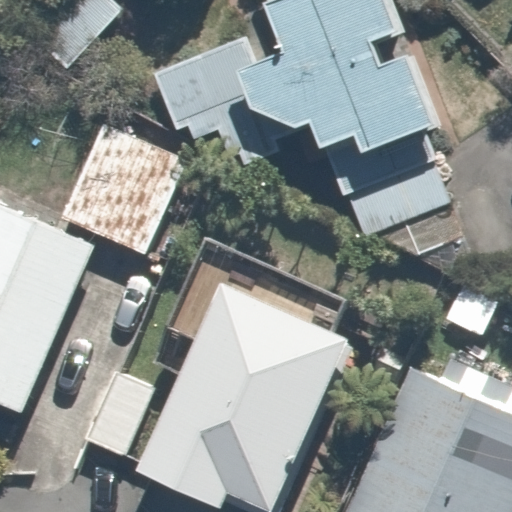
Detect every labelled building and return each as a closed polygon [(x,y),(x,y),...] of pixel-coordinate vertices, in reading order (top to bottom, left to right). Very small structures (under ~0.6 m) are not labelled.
[(297,118),(305,139),(341,126),(347,140),(424,112),(383,0),(253,0),(269,41),(238,53),(229,26),(144,57),(172,136),(211,122),(200,92),(229,81),(236,101),(297,118)] [(182,152),(92,118),(53,220),(90,234),(142,255),(182,152)] [(418,124),(323,165),(351,231),(447,190),(418,124)] [(0,400),(23,410),(90,234),(53,220),(0,199),(0,400)] [(204,262),(150,383),(120,453),(117,458),(207,498),(215,481),(274,507),(353,327),(204,262)] [(341,511),(501,511),(511,487),(511,407),(402,363),(341,511)]
